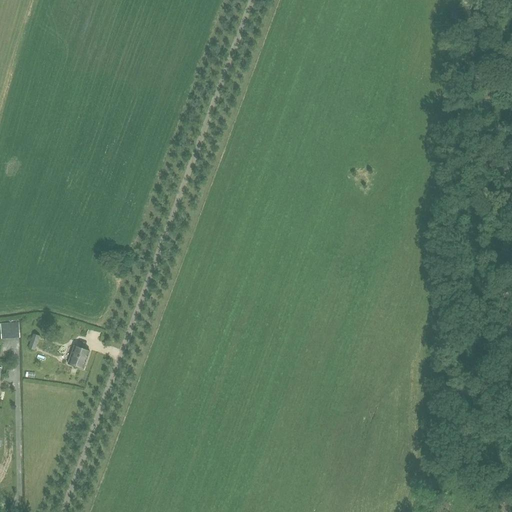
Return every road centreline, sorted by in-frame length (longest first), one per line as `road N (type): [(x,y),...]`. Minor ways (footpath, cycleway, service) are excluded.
road 1 (unclassified): [(60,511),(250,0)]
road 2 (track): [(463,0),(511,138)]
